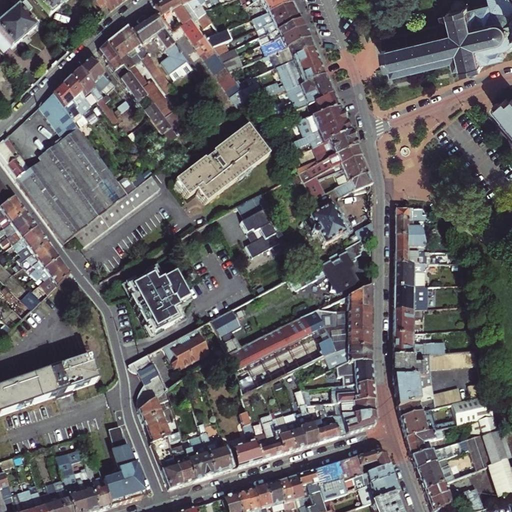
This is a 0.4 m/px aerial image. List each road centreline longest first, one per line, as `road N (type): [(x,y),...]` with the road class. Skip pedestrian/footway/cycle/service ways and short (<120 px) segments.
road 1 (residential): [(391,434),(379,366),(379,196),(368,132)]
road 2 (residential): [(0,171),(104,308),(125,396)]
road 3 (residential): [(391,434),(164,505)]
road 4 (residential): [(151,0),(88,47),(0,132)]
road 5 (residential): [(368,132),(511,78)]
road 6 (residential): [(368,132),(326,0)]
